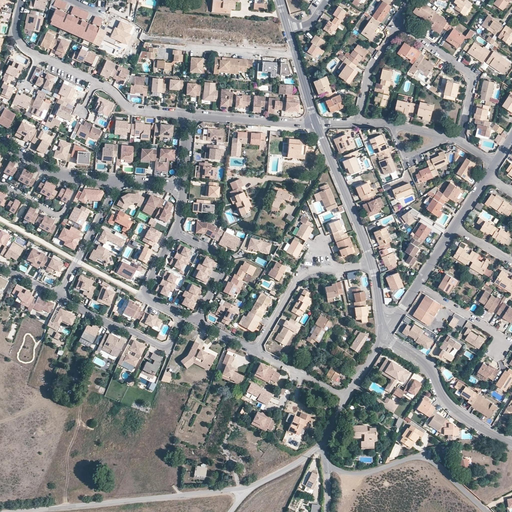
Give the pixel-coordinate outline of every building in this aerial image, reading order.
[(34,0),(33,6),(44,9),(46,0),(34,0)] [(57,0),(51,0),(49,9),(55,12),(51,21),(52,22),(62,26),(72,31),(82,35),(94,40),(99,28),(89,24),(85,32),(83,32),(87,23),(67,14),(63,23),(62,22),(65,14),(55,9),(56,7),(64,11),(67,4),(57,0)] [(219,9),(219,13),(227,13),(227,9),(231,10),(234,10),(235,2),(239,2),(239,0),(227,0),(228,1),(214,0),(213,0),(212,8),(219,9)] [(428,22),(435,12),(436,11),(424,3),(426,0),(419,0),(420,1),(413,12),(428,22)] [(467,0),(454,0),(454,1),(458,4),(457,5),(458,6),(456,9),(464,15),(472,3),(467,0)] [(496,0),(494,4),(503,10),(509,0),(496,0)] [(389,5),(383,1),(372,17),(380,22),(387,12),(389,10),(388,10),(390,6),(389,5)] [(336,16),(334,19),(340,24),(342,21),(341,19),(343,15),(346,11),(338,6),(333,14),(336,16)] [(89,13),(73,7),(70,14),(85,20),(89,13)] [(31,15),(27,30),(39,32),(40,26),(41,26),(43,17),(37,16),(38,12),(31,10),(30,14),(31,15)] [(380,22),(383,24),(390,14),(387,12),(380,22)] [(443,27),(447,29),(452,23),(453,22),(449,19),(447,21),(435,12),(428,22),(426,25),(430,28),(432,25),(439,30),(441,31),(442,29),(443,27)] [(380,22),(372,17),(370,15),(367,19),(369,21),(361,33),(371,40),(375,34),(373,33),(374,31),(380,22)] [(492,20),(493,18),(488,15),(484,22),(485,23),(483,27),(497,36),(500,33),(503,28),(494,21),(492,20)] [(92,23),(100,27),(103,20),(95,16),(92,23)] [(340,24),(334,19),(331,22),(329,20),(323,28),(331,34),(334,30),(336,26),(338,27),(340,24)] [(106,26),(104,30),(106,32),(112,34),(111,37),(116,39),(127,44),(131,35),(129,34),(132,26),(121,21),(117,29),(115,28),(114,30),(106,26)] [(465,37),(453,28),(455,25),(452,23),(447,29),(447,30),(450,33),(446,39),(458,47),(465,37)] [(439,34),(441,31),(439,30),(432,25),(430,28),(438,33),(439,34)] [(511,29),(505,25),(503,28),(500,33),(504,36),(502,39),(509,44),(511,39),(511,35),(510,34),(511,30),(511,29)] [(104,30),(99,28),(94,40),(93,43),(100,46),(103,39),(107,40),(114,44),(116,39),(111,37),(105,34),(106,32),(104,30)] [(470,39),(474,32),(470,29),(466,36),(470,39)] [(46,46),(49,47),(52,49),(56,40),(53,38),(54,36),(46,32),(40,45),(45,48),(46,46)] [(81,38),(92,43),(93,43),(94,40),(82,35),(81,38)] [(322,49),(324,46),(323,46),(326,41),(322,38),(319,37),(316,35),(311,42),(313,43),(307,51),(315,56),(318,52),(320,48),(322,49)] [(486,40),(492,44),(494,41),(495,40),(489,36),(486,40)] [(64,43),(65,40),(61,39),(60,41),(56,40),(52,49),(56,51),(55,52),(59,54),(58,56),(62,58),(67,45),(64,43)] [(398,52),(399,53),(405,44),(406,43),(405,42),(398,52)] [(472,45),(467,52),(479,60),(479,59),(480,58),(482,59),(484,60),(490,51),(483,46),(482,48),(474,42),(472,45)] [(420,53),(411,47),(406,43),(405,44),(399,53),(404,56),(405,55),(411,59),(410,61),(413,63),(420,53)] [(463,49),(467,52),(472,45),(467,43),(463,49)] [(349,55),(347,58),(356,65),(361,58),(363,56),(364,57),(368,51),(357,44),(349,55)] [(412,45),(411,47),(420,53),(422,51),(418,49),(412,45)] [(326,48),(324,46),(322,49),(320,48),(318,52),(321,55),(326,48)] [(81,61),(82,61),(83,62),(84,60),(88,52),(81,49),(79,53),(75,51),(72,59),(76,60),(76,59),(81,61)] [(490,65),(503,73),(510,63),(493,51),(486,62),(490,65)] [(88,52),(84,60),(89,62),(92,64),(91,65),(91,66),(94,67),(95,67),(99,58),(95,57),(95,55),(88,52)] [(147,52),(141,52),(137,62),(141,63),(141,58),(146,58),(147,52)] [(434,65),(428,61),(423,58),(424,56),(420,53),(413,63),(428,74),(434,65)] [(347,64),(342,71),(339,76),(349,83),(357,71),(354,69),(356,65),(347,58),(344,56),(343,56),(341,59),(343,61),(347,64)] [(190,73),(202,73),(203,59),(191,58),(190,73)] [(228,62),(225,62),(220,61),(220,58),(215,58),(214,72),(219,73),(219,70),(238,72),(246,73),(246,69),(247,61),(247,60),(229,59),(228,62)] [(18,70),(20,71),(23,65),(13,61),(10,67),(8,66),(3,77),(4,78),(11,81),(12,81),(14,77),(15,77),(18,70)] [(107,77),(109,77),(110,76),(113,78),(118,66),(106,61),(100,75),(107,78),(107,77)] [(130,61),(127,66),(134,69),(136,64),(130,61)] [(338,68),(342,71),(347,64),(343,61),(338,68)] [(484,61),(481,67),(485,70),(489,64),(484,61)] [(290,76),(287,64),(281,64),(281,66),(276,65),(276,63),(263,63),(262,64),(258,64),(258,72),(271,72),(276,73),(276,78),(281,78),(281,75),(285,76),(290,76)] [(124,71),(125,69),(118,66),(113,78),(114,78),(116,80),(123,83),(127,75),(124,74),(124,73),(124,71)] [(390,81),(392,71),(382,69),(380,78),(382,78),(381,83),(376,83),(375,87),(379,88),(388,90),(389,86),(390,81)] [(35,85),(49,92),(54,82),(51,81),(53,77),(47,74),(44,79),(39,77),(35,85)] [(325,96),(333,93),(330,85),(331,84),(328,76),(315,81),(320,94),(323,92),(325,96)] [(143,94),(143,96),(147,97),(148,86),(144,86),(145,78),(135,77),(134,86),(130,86),(130,93),(135,93),(138,90),(143,91),(143,94)] [(1,94),(10,98),(12,93),(11,92),(13,89),(8,87),(7,86),(8,83),(9,84),(11,81),(4,78),(2,81),(4,82),(1,88),(3,89),(1,94)] [(152,78),(151,92),(165,93),(166,85),(162,84),(162,79),(152,78)] [(444,94),(447,94),(456,97),(459,83),(452,81),(452,80),(447,79),(444,94)] [(170,80),(169,90),(179,90),(179,89),(183,90),(184,81),(180,81),(170,80)] [(482,86),(480,94),(480,95),(482,95),(481,99),(488,101),(489,97),(490,97),(494,82),(484,80),(482,86)] [(205,83),(203,100),(217,102),(218,92),(214,91),(215,83),(205,83)] [(61,96),(59,100),(70,105),(72,100),(71,99),(69,98),(73,89),(62,84),(58,94),(61,96)] [(186,95),(195,96),(200,96),(201,86),(196,86),(196,85),(187,84),(186,95)] [(283,95),(291,95),(292,86),(280,85),(279,94),(283,95)] [(438,89),(432,85),(429,89),(435,94),(438,89)] [(377,97),(375,96),(375,100),(376,101),(375,104),(384,107),(386,99),(387,99),(389,90),(388,90),(379,88),(379,89),(377,97)] [(43,111),(46,112),(49,105),(42,102),(46,94),(38,90),(37,93),(38,94),(33,104),(35,106),(31,114),(40,118),(43,111)] [(228,107),(228,106),(232,106),(233,94),(229,93),(229,90),(222,90),(221,106),(228,107)] [(18,102),(28,107),(32,98),(23,94),(22,96),(20,95),(17,93),(12,103),(16,105),(17,104),(18,102)] [(511,112),(511,111),(511,94),(510,93),(502,106),(511,112)] [(340,108),(344,106),(340,94),(326,100),(331,111),(340,108)] [(237,97),(236,108),(242,108),(242,106),(246,106),(250,106),(250,98),(247,98),(247,96),(243,95),(242,98),(237,97)] [(261,107),(265,107),(266,97),(255,96),(254,112),(261,113),(261,107)] [(108,114),(113,104),(98,97),(93,109),(99,112),(103,114),(104,112),(108,114)] [(279,110),(280,101),(280,99),(269,98),(268,113),(275,114),(275,109),(279,110)] [(291,111),(294,111),(299,111),(299,103),(296,103),(296,99),(287,99),(286,112),(290,112),(291,111)] [(403,114),(412,116),(413,113),(415,104),(411,103),(397,100),(395,110),(404,112),(403,114)] [(425,116),(425,119),(429,120),(433,105),(420,102),(419,105),(415,104),(413,113),(417,114),(425,116)] [(478,119),(485,120),(489,106),(477,103),(474,118),(478,119)] [(56,115),(59,116),(69,121),(71,117),(69,116),(72,110),(60,105),(58,109),(55,115),(56,115)] [(16,114),(5,108),(2,114),(0,112),(0,119),(10,125),(16,114)] [(10,125),(0,119),(0,123),(9,128),(10,125)] [(482,129),(481,135),(485,135),(484,136),(484,139),(488,140),(491,127),(489,126),(490,121),(485,120),(478,119),(476,128),(479,128),(482,129)] [(115,134),(127,135),(128,132),(131,132),(132,124),(129,124),(129,121),(117,120),(115,134)] [(38,130),(22,122),(17,132),(29,138),(28,140),(32,141),(33,139),(38,130)] [(136,124),(132,124),(131,132),(131,135),(142,136),(141,140),(150,141),(151,124),(145,124),(143,124),(142,123),(136,122),(136,124)] [(88,136),(93,138),(95,134),(99,136),(101,131),(94,128),(92,127),(90,130),(81,125),(77,123),(70,138),(73,140),(75,135),(86,140),(88,136)] [(154,136),(160,137),(160,135),(172,136),(173,125),(156,124),(154,136)] [(501,133),(503,129),(496,124),(493,128),(496,131),(497,130),(501,133)] [(51,133),(43,129),(42,130),(39,128),(38,130),(33,139),(36,141),(39,136),(43,138),(38,147),(45,151),(51,142),(47,140),(51,133)] [(223,142),(224,130),(209,129),(208,140),(217,141),(223,142)] [(29,138),(17,132),(15,135),(27,142),(28,140),(29,138)] [(251,133),(246,132),(238,132),(237,139),(237,143),(241,143),(259,145),(260,133),(251,133)] [(383,133),(381,134),(387,148),(389,147),(383,133)] [(352,141),(350,142),(348,138),(347,139),(345,134),(334,139),(340,152),(354,146),(352,141)] [(387,148),(381,134),(370,139),(376,153),(378,152),(380,156),(382,155),(389,152),(391,151),(389,147),(387,148)] [(504,138),(499,135),(495,141),(500,144),(504,138)] [(240,157),(241,143),(237,143),(237,139),(232,138),(231,156),(240,157)] [(289,139),(288,154),(300,155),(301,140),(289,139)] [(71,144),(61,140),(59,146),(61,147),(60,151),(58,150),(56,152),(54,156),(66,160),(66,161),(70,162),(71,157),(72,154),(68,153),(71,144)] [(118,145),(105,144),(105,148),(103,148),(102,160),(107,161),(106,163),(112,164),(113,157),(113,154),(118,154),(118,145)] [(224,156),(224,149),(218,149),(218,145),(217,145),(208,144),(208,148),(210,149),(210,153),(209,159),(220,160),(220,155),(224,156)] [(72,154),(71,157),(77,159),(77,164),(89,163),(89,151),(85,151),(85,150),(75,145),(72,154)] [(134,146),(122,145),(121,154),(118,154),(117,157),(116,166),(120,166),(121,163),(125,163),(125,160),(133,161),(134,146)] [(152,150),(142,149),(141,159),(151,160),(156,161),(156,158),(157,148),(153,148),(152,150)] [(175,158),(176,150),(161,149),(160,158),(156,158),(156,161),(155,171),(159,171),(160,167),(166,167),(167,158),(175,158)] [(348,167),(350,173),(360,169),(354,156),(358,154),(357,150),(343,156),(345,160),(343,161),(346,168),(347,167),(348,167)] [(443,162),(447,160),(443,151),(438,153),(439,155),(431,159),(431,160),(427,162),(428,167),(430,171),(444,165),(443,162)] [(389,152),(382,155),(384,159),(379,161),(384,174),(396,170),(389,152)] [(175,158),(167,158),(166,167),(160,167),(159,171),(168,172),(169,160),(175,161),(175,158)] [(469,173),(470,172),(470,171),(471,170),(472,169),(475,164),(466,158),(457,173),(465,178),(469,173)] [(14,163),(9,161),(3,172),(8,175),(8,174),(12,176),(16,168),(12,167),(14,163)] [(214,178),(215,167),(209,167),(209,163),(199,162),(199,166),(199,171),(200,171),(200,173),(197,172),(197,177),(214,178)] [(433,177),(430,171),(428,167),(419,171),(420,173),(416,175),(419,183),(433,177)] [(33,173),(24,168),(21,173),(17,172),(14,177),(18,179),(17,180),(27,185),(27,184),(31,186),(35,179),(31,177),(33,173)] [(230,184),(233,191),(241,188),(243,187),(239,179),(230,184)] [(55,185),(46,180),(44,184),(41,182),(37,189),(40,191),(40,192),(49,197),(50,196),(53,198),(57,191),(54,189),(55,185)] [(219,197),(219,187),(217,187),(217,183),(210,182),(209,186),(209,189),(206,189),(206,196),(219,197)] [(362,200),(364,199),(372,196),(373,196),(367,182),(356,187),(362,200)] [(455,196),(460,189),(450,182),(443,193),(438,190),(436,194),(445,200),(447,197),(455,202),(458,198),(456,197),(455,196)] [(393,190),(396,198),(412,192),(409,183),(393,190)] [(325,207),(335,203),(327,184),(320,187),(321,191),(319,192),(325,207)] [(434,197),(436,194),(438,190),(434,187),(427,193),(434,197)] [(66,202),(72,190),(66,188),(65,190),(61,188),(57,197),(60,199),(66,202)] [(250,208),(245,198),(241,188),(233,191),(235,195),(234,196),(237,202),(235,203),(238,209),(241,215),(247,212),(246,210),(250,208)] [(100,200),(104,193),(102,190),(84,189),(82,192),(79,191),(75,198),(85,203),(87,199),(100,200)] [(291,202),(293,196),(277,190),(271,206),(278,208),(282,198),(291,202)] [(237,210),(238,209),(235,203),(237,202),(234,196),(235,195),(233,191),(230,193),(234,203),(237,210)] [(139,198),(139,195),(139,194),(129,193),(122,197),(117,205),(123,208),(126,203),(131,201),(132,202),(137,203),(139,198)] [(445,200),(436,194),(434,197),(433,198),(430,202),(428,205),(426,208),(436,214),(445,200)] [(501,200),(495,196),(491,194),(485,202),(501,213),(503,212),(506,214),(510,208),(507,206),(507,205),(508,204),(502,199),(501,201),(501,200)] [(156,206),(160,208),(162,206),(164,200),(160,198),(160,199),(157,198),(151,195),(145,208),(153,212),(156,206)] [(141,207),(145,198),(142,196),(138,203),(137,205),(141,207)] [(372,196),(364,199),(366,203),(363,204),(368,216),(381,211),(380,208),(384,206),(381,197),(373,200),(372,196)] [(14,213),(20,202),(14,199),(13,201),(9,199),(5,208),(9,210),(8,210),(14,213)] [(212,213),(212,205),(208,204),(208,200),(197,199),(196,203),(193,203),(192,211),(212,213)] [(133,204),(132,202),(131,201),(126,203),(123,208),(127,210),(129,206),(132,204),(133,204)] [(173,204),(168,202),(165,207),(162,206),(160,208),(156,217),(167,222),(172,213),(170,212),(173,207),(172,206),(173,204)] [(88,217),(89,213),(90,214),(91,213),(92,211),(83,206),(82,209),(77,206),(70,219),(81,224),(85,216),(88,217)] [(35,210),(29,208),(23,219),(29,222),(33,224),(38,214),(34,213),(35,210)] [(417,216),(419,213),(413,208),(400,218),(404,224),(407,222),(409,225),(415,220),(414,218),(413,217),(414,215),(417,216)] [(129,228),(132,222),(128,220),(130,216),(120,211),(118,215),(119,216),(118,217),(117,217),(113,214),(109,222),(113,224),(115,221),(126,226),(129,228)] [(90,214),(89,213),(88,217),(85,216),(81,224),(84,226),(90,214)] [(54,220),(44,215),(43,218),(39,216),(35,224),(39,226),(38,227),(48,232),(48,231),(52,233),(56,225),(52,224),(54,220)] [(303,224),(296,236),(306,241),(308,237),(313,229),(310,227),(312,224),(307,221),(308,219),(303,216),(300,222),(303,224)] [(492,235),(497,228),(480,218),(477,222),(482,226),(480,229),(485,232),(485,231),(489,233),(492,235)] [(334,238),(344,234),(338,220),(329,224),(333,233),(334,238)] [(197,222),(196,232),(205,233),(211,236),(211,237),(214,239),(219,229),(208,223),(197,222)] [(422,223),(415,233),(412,237),(413,238),(419,242),(422,243),(424,239),(431,229),(422,223)] [(64,228),(60,236),(69,240),(67,246),(74,250),(81,236),(79,235),(81,231),(71,226),(69,230),(64,228)] [(149,230),(143,241),(153,246),(156,241),(157,239),(158,240),(162,233),(154,228),(151,227),(149,230)] [(374,232),(380,246),(389,242),(391,241),(385,227),(374,232)] [(11,235),(0,228),(0,244),(1,245),(2,243),(6,245),(11,235)] [(496,237),(500,239),(499,241),(504,244),(505,242),(508,244),(511,237),(509,236),(511,232),(508,229),(506,232),(500,228),(499,229),(497,228),(492,235),(492,236),(495,239),(496,237)] [(122,247),(127,237),(116,231),(115,235),(105,229),(99,240),(105,244),(108,239),(122,247)] [(240,240),(219,229),(214,239),(220,242),(219,242),(226,246),(235,250),(240,240)] [(346,233),(344,234),(334,238),(336,242),(339,241),(341,249),(339,250),(342,256),(353,252),(351,248),(353,247),(349,237),(348,238),(346,233)] [(60,236),(59,238),(65,241),(64,244),(67,246),(69,240),(60,236)] [(306,241),(296,236),(286,252),(296,258),(306,241)] [(240,248),(238,251),(243,254),(247,246),(249,247),(248,250),(253,252),(254,248),(269,253),(271,244),(246,237),(240,248)] [(417,246),(419,242),(413,238),(410,242),(405,251),(410,254),(406,261),(412,265),(416,258),(414,256),(419,248),(417,246)] [(389,242),(380,246),(378,246),(380,250),(379,251),(386,266),(387,265),(395,262),(396,261),(392,252),(389,253),(386,248),(390,246),(389,242)] [(16,261),(22,249),(11,243),(8,249),(5,247),(0,255),(4,257),(5,255),(10,258),(16,261)] [(188,256),(192,249),(180,243),(178,248),(180,249),(179,251),(178,250),(174,257),(176,258),(175,260),(172,259),(170,263),(181,269),(185,263),(187,264),(191,257),(188,256)] [(94,249),(89,258),(95,261),(97,257),(103,261),(105,266),(113,264),(111,256),(108,254),(109,250),(99,245),(97,248),(99,249),(97,251),(94,249)] [(145,246),(138,259),(146,263),(153,250),(145,246)] [(462,251),(463,249),(459,246),(453,257),(466,264),(469,260),(470,261),(474,255),(470,253),(469,255),(465,252),(462,251)] [(33,248),(27,259),(32,262),(32,263),(35,265),(36,263),(40,266),(40,265),(44,267),(44,265),(49,257),(45,255),(46,255),(41,252),(39,255),(36,254),(38,251),(33,248)] [(476,259),(477,257),(474,255),(470,261),(472,262),(469,267),(482,275),(489,264),(484,261),(483,263),(481,262),(476,259)] [(47,269),(53,272),(54,269),(59,271),(63,264),(49,256),(49,257),(44,265),(48,267),(47,269)] [(95,261),(105,266),(103,261),(97,257),(95,261)] [(217,262),(206,257),(203,263),(200,262),(197,269),(199,270),(196,276),(207,282),(209,278),(207,277),(208,275),(210,275),(213,268),(212,268),(213,266),(215,267),(217,262)] [(123,262),(118,273),(131,280),(137,269),(142,272),(144,268),(135,264),(133,267),(123,262)] [(242,282),(247,273),(253,276),(257,268),(246,262),(244,266),(242,270),(240,269),(237,275),(235,274),(233,277),(242,282)] [(268,275),(276,280),(280,273),(281,274),(286,267),(276,262),(272,268),(268,275)] [(395,262),(387,265),(389,270),(398,267),(395,262)] [(175,282),(178,276),(167,270),(164,275),(166,276),(165,278),(164,277),(161,284),(162,285),(161,287),(159,286),(156,290),(168,296),(171,289),(174,291),(177,284),(175,282)] [(506,277),(508,274),(501,270),(494,282),(511,292),(511,290),(511,277),(511,280),(508,278),(506,277)] [(398,277),(399,276),(397,272),(386,277),(388,281),(389,281),(392,285),(390,286),(392,290),(402,286),(398,277)] [(439,287),(448,293),(452,286),(454,287),(458,280),(453,277),(447,274),(439,287)] [(94,281),(81,275),(79,280),(80,280),(77,285),(85,289),(84,291),(83,294),(88,295),(87,297),(92,299),(96,287),(92,285),(94,281)] [(232,296),(237,286),(241,288),(243,283),(242,282),(233,277),(231,282),(229,281),(223,291),(232,296)] [(204,289),(192,283),(189,290),(186,288),(183,295),(185,297),(182,303),(193,309),(196,305),(194,303),(195,301),(196,302),(199,295),(198,294),(199,292),(201,294),(204,289)] [(327,298),(338,296),(337,293),(335,284),(332,284),(332,286),(328,287),(325,287),(327,298)] [(21,303),(29,307),(34,298),(34,297),(29,294),(30,292),(17,285),(13,292),(18,295),(22,301),(21,302),(21,303)] [(103,298),(111,301),(115,291),(107,288),(106,289),(102,288),(100,294),(104,296),(103,298)] [(356,302),(364,300),(365,300),(363,291),(360,292),(359,288),(352,290),(353,295),(354,295),(356,302)] [(301,293),(298,300),(299,301),(298,303),(296,302),(291,311),(298,316),(302,310),(304,311),(304,312),(307,306),(308,306),(311,301),(307,299),(308,297),(307,297),(309,293),(304,289),(303,290),(301,293)] [(482,303),(488,307),(493,310),(492,311),(491,313),(495,315),(505,301),(501,298),(500,300),(488,292),(482,303)] [(98,299),(110,304),(111,301),(103,298),(104,296),(100,294),(98,299)] [(251,312),(261,318),(263,314),(262,314),(261,313),(263,308),(265,309),(265,310),(271,300),(261,294),(251,312)] [(428,312),(433,316),(434,316),(440,307),(443,309),(445,306),(442,305),(436,301),(426,295),(419,306),(428,312)] [(33,308),(41,312),(43,309),(50,313),(54,304),(39,296),(37,300),(34,298),(29,307),(28,309),(32,311),(33,308)] [(134,316),(137,318),(137,317),(141,319),(145,312),(141,310),(142,308),(138,306),(135,304),(136,302),(131,300),(124,311),(134,316)] [(367,314),(365,306),(364,300),(356,302),(354,302),(358,319),(362,318),(363,322),(369,320),(367,314)] [(228,325),(237,307),(226,301),(224,306),(221,304),(218,311),(225,315),(222,322),(228,325)] [(511,324),(511,322),(511,307),(507,304),(499,316),(511,324)] [(419,306),(413,315),(428,325),(433,316),(428,312),(419,306)] [(71,326),(76,317),(60,309),(57,315),(54,314),(49,322),(59,327),(62,321),(71,326)] [(123,315),(133,320),(134,316),(124,311),(123,315)] [(259,322),(261,318),(251,312),(250,311),(241,325),(251,331),(253,329),(257,322),(257,321),(259,322)] [(162,320),(145,312),(141,319),(139,323),(144,325),(145,323),(152,327),(154,325),(158,327),(162,320)] [(326,330),(328,331),(333,322),(320,315),(310,333),(312,334),(310,338),(318,342),(326,330)] [(453,317),(449,326),(456,328),(459,319),(453,317)] [(284,326),(279,334),(280,334),(277,341),(281,343),(282,342),(286,344),(294,330),(297,332),(301,325),(291,318),(288,323),(285,321),(283,325),(284,326)] [(48,325),(57,330),(59,327),(49,322),(48,325)] [(8,338),(12,339),(17,325),(13,324),(8,338)] [(417,339),(416,341),(424,346),(429,338),(421,333),(423,330),(414,324),(412,327),(407,324),(402,332),(408,336),(410,334),(415,338),(417,339)] [(81,337),(92,343),(100,328),(93,325),(92,327),(91,328),(87,326),(81,337)] [(484,340),(470,331),(471,330),(468,328),(464,334),(467,336),(465,340),(479,349),(484,340)] [(357,331),(355,335),(358,338),(350,349),(358,354),(368,338),(357,331)] [(57,333),(52,341),(63,346),(64,343),(59,341),(62,335),(57,333)] [(104,345),(112,349),(110,353),(117,357),(125,341),(120,339),(118,343),(116,342),(118,339),(112,336),(113,335),(110,333),(109,335),(105,334),(100,345),(103,347),(104,345)] [(451,338),(452,337),(449,336),(441,348),(439,347),(436,352),(440,355),(440,356),(440,357),(441,357),(442,358),(443,358),(443,357),(444,357),(451,361),(454,356),(449,353),(453,346),(459,350),(462,345),(451,338)] [(81,337),(79,341),(90,347),(92,343),(81,337)] [(432,341),(429,338),(424,346),(427,348),(432,341)] [(123,360),(135,367),(139,359),(137,358),(139,355),(141,356),(146,346),(134,340),(131,346),(128,344),(122,355),(125,357),(123,360)] [(202,346),(194,342),(188,355),(184,358),(181,361),(183,364),(187,369),(194,363),(208,370),(210,366),(215,357),(209,354),(205,352),(200,350),(202,346)] [(145,357),(150,360),(151,358),(153,353),(148,350),(145,357)] [(234,368),(234,367),(230,365),(235,355),(227,352),(223,362),(225,363),(227,364),(224,372),(231,375),(230,376),(235,379),(235,381),(240,384),(245,374),(238,372),(239,371),(237,370),(234,368)] [(151,370),(156,372),(161,363),(160,363),(163,358),(158,355),(155,360),(153,365),(147,362),(143,369),(150,373),(151,370)] [(390,389),(393,390),(399,381),(402,384),(409,374),(386,359),(379,369),(380,369),(391,377),(392,377),(390,380),(388,384),(392,387),(390,389)] [(260,363),(255,373),(263,377),(263,376),(270,379),(276,382),(280,374),(260,363)] [(499,371),(495,368),(494,370),(488,366),(483,363),(477,372),(487,378),(488,377),(493,380),(499,371)] [(327,378),(330,379),(334,372),(338,374),(341,370),(332,365),(329,371),(331,372),(327,378)] [(495,385),(505,391),(511,380),(511,370),(509,368),(507,372),(505,370),(495,385)] [(378,372),(390,380),(392,377),(391,377),(380,369),(379,369),(378,372)] [(340,382),(345,385),(350,376),(342,371),(340,375),(343,377),(340,382)] [(174,373),(165,372),(161,382),(170,384),(174,373)] [(268,382),(270,379),(263,376),(263,377),(255,373),(254,375),(268,382)] [(414,380),(409,387),(406,385),(404,388),(402,392),(396,388),(392,394),(400,398),(403,393),(404,393),(406,392),(407,391),(413,396),(421,384),(414,380)] [(465,396),(464,397),(469,400),(468,402),(472,404),(478,394),(458,381),(455,387),(458,389),(457,390),(458,390),(462,392),(461,393),(461,394),(465,396)] [(267,406),(273,394),(251,383),(247,391),(258,397),(257,400),(267,406)] [(390,394),(393,390),(390,389),(392,387),(388,384),(384,390),(390,394)] [(453,390),(464,397),(465,396),(461,394),(461,393),(462,392),(458,390),(457,390),(458,389),(455,387),(453,390)] [(485,411),(491,415),(497,406),(478,394),(472,404),(471,406),(484,414),(485,412),(485,411)] [(427,402),(429,400),(430,399),(425,396),(417,409),(429,417),(434,409),(435,407),(430,404),(427,402)] [(437,431),(445,419),(437,414),(438,412),(434,409),(429,417),(428,417),(431,419),(428,424),(437,431)] [(256,411),(252,421),(266,428),(271,430),(274,422),(270,420),(271,418),(256,411)] [(298,435),(301,428),(303,425),(305,427),(307,422),(311,424),(313,418),(302,413),(300,418),(294,416),(288,430),(287,430),(285,433),(288,434),(290,431),(293,433),(298,435)] [(403,420),(398,417),(394,426),(399,428),(403,420)] [(448,423),(448,421),(445,419),(437,431),(443,435),(451,434),(452,436),(458,435),(458,427),(452,423),(450,423),(448,423)] [(265,430),(266,428),(252,421),(250,423),(265,430)] [(403,437),(400,441),(410,448),(418,435),(421,437),(423,434),(411,425),(408,429),(406,428),(401,436),(403,437)] [(360,446),(374,446),(374,438),(375,438),(375,428),(368,428),(369,430),(366,431),(366,426),(350,426),(350,437),(360,437),(360,434),(363,434),(364,441),(360,441),(360,446)] [(466,468),(463,459),(457,461),(455,462),(457,470),(466,468)] [(196,466),(194,474),(205,476),(207,468),(196,466)] [(306,487),(311,489),(317,476),(312,473),(306,487)]
